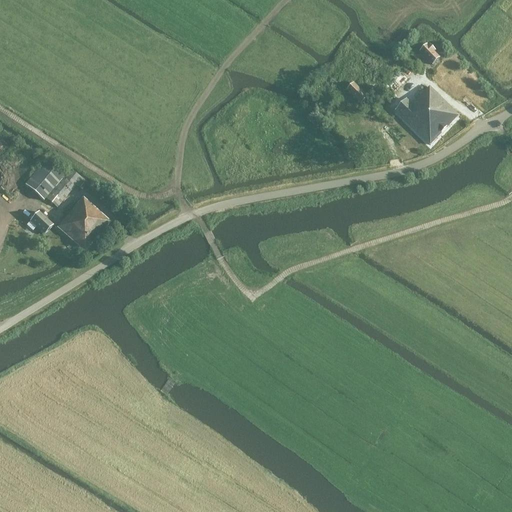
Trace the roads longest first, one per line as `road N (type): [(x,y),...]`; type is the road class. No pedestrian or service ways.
road 1 (track): [(511,200),(291,274),(253,300),(220,257)]
road 2 (tertiary): [(197,215),(415,169),(495,124)]
road 3 (track): [(189,218),(180,198),(186,132),(223,71),(289,0)]
road 4 (tertiary): [(0,331),(197,215)]
road 5 (track): [(180,194),(147,199),(124,192),(0,110)]
